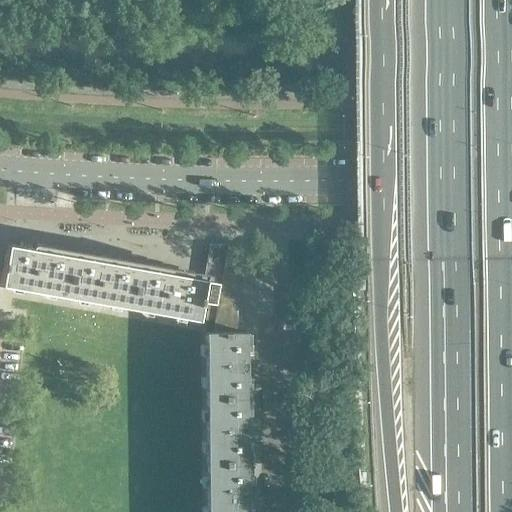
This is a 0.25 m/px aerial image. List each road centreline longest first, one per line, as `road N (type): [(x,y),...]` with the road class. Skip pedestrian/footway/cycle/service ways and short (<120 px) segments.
road 1 (motorway): [(381,0),(381,302),(396,511)]
road 2 (motorway): [(445,0),(451,511)]
road 3 (motorway): [(510,511),(504,0)]
road 4 (tertiary): [(352,180),(0,168)]
road 5 (tertiary): [(352,180),(511,178)]
road 6 (residential): [(275,511),(275,353)]
